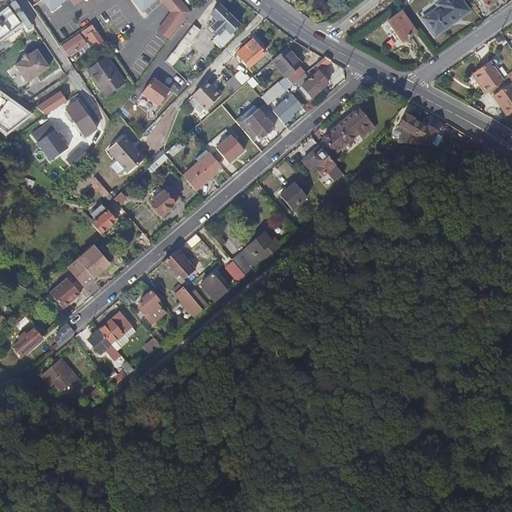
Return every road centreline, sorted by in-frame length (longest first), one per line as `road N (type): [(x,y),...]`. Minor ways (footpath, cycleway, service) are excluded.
road 1 (track): [(87,424),(290,255),(328,233),(363,220),(459,225)]
road 2 (residential): [(74,320),(369,67)]
road 3 (track): [(511,328),(459,225),(511,223)]
road 4 (residential): [(511,11),(408,88)]
